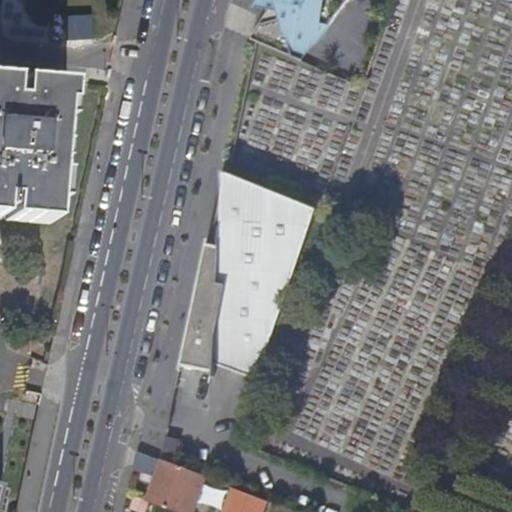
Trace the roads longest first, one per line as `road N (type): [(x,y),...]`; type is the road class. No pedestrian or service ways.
road 1 (tertiary): [(96,511),(210,0)]
road 2 (tertiary): [(168,0),(56,511)]
